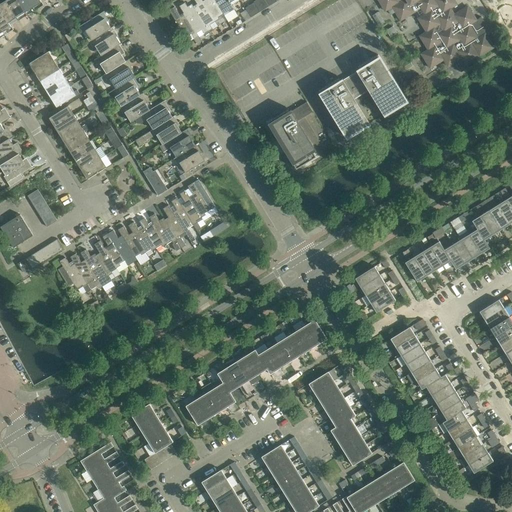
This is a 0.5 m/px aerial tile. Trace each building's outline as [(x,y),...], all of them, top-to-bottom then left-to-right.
[(17,17),(6,0),(5,0),(0,3),(0,9),(9,21),(11,20),(13,23),(19,20),(17,17)] [(6,0),(17,17),(20,15),(22,18),(27,15),(25,11),(17,0),(6,0)] [(33,6),(29,0),(17,0),(25,11),(28,10),(30,13),(35,10),(33,6)] [(42,1),(40,0),(29,0),(33,6),(36,5),(38,8),(43,5),(41,1),(42,1)] [(202,0),(194,0),(197,4),(193,7),(207,29),(208,31),(212,28),(210,25),(215,21),(203,1),(202,0)] [(218,17),(224,13),(215,0),(203,0),(203,1),(215,21),(219,19),(218,17)] [(215,0),(224,13),(229,22),(238,16),(234,10),(230,2),(227,0),(215,0)] [(256,0),(254,2),(260,12),(268,6),(264,0),(256,0)] [(378,0),(385,11),(392,7),(401,20),(421,8),(425,14),(418,18),(427,32),(420,36),(428,50),(421,54),(430,68),(444,59),(448,66),(455,62),(461,72),(469,68),(466,64),(494,47),(487,37),(488,32),(490,30),(481,16),(476,20),(468,6),(454,14),(450,8),(457,4),(454,0),(378,0)] [(203,31),(207,29),(193,7),(189,9),(184,2),(179,6),(183,13),(196,33),(202,30),(203,31)] [(245,8),(247,10),(250,15),(251,17),(260,12),(254,2),(245,8)] [(174,7),(169,10),(186,37),(191,34),(194,38),(198,36),(196,33),(183,13),(179,15),(174,7)] [(0,9),(0,26),(3,31),(6,29),(8,33),(13,29),(11,26),(9,21),(0,9)] [(104,10),(79,26),(82,32),(83,32),(86,30),(90,37),(87,38),(87,39),(88,42),(110,27),(106,21),(108,20),(103,12),(104,11),(104,10)] [(244,18),(250,15),(247,10),(241,13),(244,18)] [(378,12),(373,15),(379,26),(384,22),(378,12)] [(101,55),(117,45),(120,43),(116,37),(117,35),(112,27),(114,26),(113,25),(110,27),(88,42),(92,47),(95,45),(101,55)] [(62,47),(66,53),(71,49),(67,44),(62,47)] [(117,45),(101,55),(94,60),(97,65),(100,63),(106,73),(125,61),(121,55),(123,53),(117,45)] [(69,59),(74,55),(71,49),(66,53),(69,59)] [(29,63),(35,72),(54,60),(48,51),(29,63)] [(326,86),(319,91),(347,137),(370,124),(355,99),(369,90),(384,115),(406,101),(378,54),(370,59),(372,61),(366,64),(365,62),(358,67),(360,69),(340,81),(338,78),(331,83),(332,85),(327,88),(326,86)] [(129,59),(128,59),(125,61),(106,73),(103,75),(107,80),(110,78),(116,88),(132,78),(135,76),(130,70),(132,69),(127,60),(129,59)] [(40,80),(59,69),(54,60),(35,72),(40,80)] [(73,64),(77,70),(81,67),(78,61),(73,64)] [(81,67),(77,70),(82,79),(87,75),(81,67)] [(40,80),(46,89),(65,77),(59,69),(40,80)] [(82,79),(88,88),(93,85),(87,75),(82,79)] [(51,98),(70,86),(74,84),(73,82),(70,82),(68,83),(65,77),(46,89),(44,90),(46,93),(48,92),(51,98)] [(116,88),(98,99),(102,105),(115,96),(121,106),(140,94),(136,88),(138,87),(132,78),(116,88)] [(70,86),(51,98),(50,99),(52,102),(53,101),(57,107),(75,95),(76,96),(80,94),(77,89),(73,92),(70,86)] [(143,92),(140,94),(121,106),(118,108),(122,114),(125,112),(131,122),(140,116),(149,110),(145,103),(147,102),(142,94),(144,93),(143,92)] [(84,100),(87,106),(92,103),(89,97),(84,100)] [(140,116),(134,119),(137,124),(141,123),(144,121),(147,119),(153,129),(172,117),(168,111),(169,110),(164,101),(166,100),(165,100),(149,110),(140,116)] [(96,101),(92,103),(87,106),(91,112),(99,107),(96,101)] [(289,112),(287,110),(267,122),(296,169),(316,157),(312,150),(314,149),(297,121),(313,112),(307,102),(289,112)] [(51,121),(55,126),(74,115),(68,105),(49,117),(49,118),(48,118),(50,121),(51,121)] [(1,110),(0,108),(0,122),(12,116),(11,115),(10,116),(4,108),(1,110)] [(101,121),(106,118),(101,110),(96,113),(101,121)] [(60,135),(79,123),(74,115),(55,126),(60,135)] [(163,144),(181,132),(177,126),(179,125),(174,117),(175,116),(175,115),(172,117),(153,129),(135,140),(139,147),(149,141),(148,140),(157,134),(163,144)] [(106,118),(101,121),(105,127),(110,124),(106,118)] [(0,143),(9,138),(14,135),(14,134),(12,135),(7,127),(4,129),(0,123),(0,143)] [(62,138),(66,144),(84,132),(89,129),(86,125),(82,128),(79,123),(60,135),(57,136),(58,138),(61,138),(62,138)] [(110,140),(115,137),(117,136),(112,127),(104,131),(110,140)] [(122,127),(117,130),(122,138),(127,135),(122,127)] [(170,147),(176,157),(195,145),(191,139),(193,138),(188,129),(189,128),(181,132),(163,144),(159,146),(163,152),(170,147)] [(67,147),(71,152),(90,141),(84,132),(66,144),(65,145),(66,147),(67,147)] [(115,137),(110,140),(114,146),(119,143),(115,137)] [(13,145),(9,138),(0,143),(0,165),(19,154),(24,151),(23,150),(22,151),(17,142),(13,145)] [(71,152),(76,161),(95,149),(90,141),(71,152)] [(198,143),(195,145),(176,157),(173,159),(177,164),(180,162),(186,172),(183,174),(186,178),(192,174),(190,170),(205,161),(200,154),(202,153),(197,145),(199,144),(198,143)] [(124,157),(126,156),(129,154),(123,144),(118,147),(124,157)] [(78,164),(82,170),(101,158),(95,149),(76,161),(75,162),(77,165),(78,164)] [(23,160),(19,154),(0,165),(6,175),(4,176),(8,182),(10,186),(24,178),(21,173),(33,166),(33,165),(31,166),(26,158),(23,160)] [(101,158),(82,170),(81,171),(82,173),(84,173),(87,179),(106,167),(101,158)] [(151,167),(143,172),(146,176),(153,171),(151,167)] [(153,171),(146,176),(158,195),(167,189),(155,170),(153,171)] [(205,213),(215,206),(198,179),(188,186),(193,194),(189,197),(202,217),(206,214),(205,213)] [(27,195),(31,201),(41,194),(37,189),(27,195)] [(185,190),(179,193),(182,197),(185,202),(181,204),(194,224),(197,231),(201,228),(196,220),(202,217),(189,197),(185,190)] [(31,201),(34,206),(44,200),(41,194),(31,201)] [(177,197),(171,201),(174,206),(177,209),(173,212),(187,234),(191,242),(195,240),(188,228),(194,224),(181,204),(177,197)] [(511,210),(505,199),(497,205),(509,224),(511,222),(511,210)] [(34,206),(37,211),(47,205),(44,200),(34,206)] [(37,211),(40,216),(50,210),(47,205),(37,211)] [(168,217),(165,219),(182,247),(186,245),(181,238),(187,234),(173,212),(168,205),(163,208),(168,217)] [(488,210),(501,229),(509,224),(497,205),(488,210)] [(40,216),(43,221),(54,215),(50,210),(40,216)] [(488,210),(480,215),(493,235),(501,229),(488,210)] [(155,213),(149,217),(153,224),(166,244),(172,240),(173,242),(174,243),(172,244),(176,251),(182,247),(165,219),(160,222),(155,213)] [(20,214),(0,226),(13,247),(33,235),(20,214)] [(54,215),(43,221),(47,226),(57,220),(54,215)] [(480,215),(472,220),(477,229),(485,240),(493,235),(480,215)] [(450,222),(454,227),(462,222),(461,222),(458,217),(450,222)] [(162,246),(166,244),(153,224),(150,226),(144,218),(139,221),(143,228),(156,248),(161,244),(162,246)] [(225,221),(218,226),(221,232),(229,227),(225,221)] [(152,250),(156,248),(143,228),(139,230),(134,222),(128,225),(133,232),(145,252),(151,249),(152,250)] [(448,223),(442,227),(445,231),(451,228),(448,223)] [(142,254),(145,252),(133,232),(129,235),(123,226),(118,229),(122,236),(135,256),(140,253),(142,254)] [(218,226),(210,230),(214,236),(221,232),(218,226)] [(445,232),(442,227),(433,232),(436,237),(445,232)] [(477,229),(469,234),(481,253),(490,248),(485,240),(477,229)] [(131,259),(135,256),(122,236),(118,239),(113,230),(107,233),(124,261),(130,257),(131,259)] [(214,236),(210,230),(201,236),(204,242),(214,236)] [(120,264),(124,261),(107,233),(103,236),(108,245),(104,247),(117,268),(121,265),(120,264)] [(433,233),(427,236),(430,241),(436,237),(433,233)] [(460,239),(473,259),(481,253),(469,234),(460,239)] [(51,242),(58,253),(63,249),(57,239),(51,242)] [(460,239),(452,244),(464,264),(473,259),(460,239)] [(100,253),(96,255),(109,275),(112,273),(111,271),(117,268),(104,247),(100,240),(94,244),(100,253)] [(444,249),(439,241),(430,246),(442,266),(450,261),(444,249)] [(53,256),(58,253),(51,242),(46,246),(53,256)] [(450,261),(456,269),(464,264),(452,244),(444,249),(450,261)] [(46,246),(41,249),(48,259),(53,256),(46,246)] [(430,246),(422,251),(434,271),(442,266),(430,246)] [(43,262),(48,259),(41,249),(36,252),(43,262)] [(86,249),(81,252),(85,259),(102,286),(112,280),(109,275),(96,255),(95,253),(91,256),(86,249)] [(408,249),(402,252),(406,257),(411,253),(408,249)] [(413,257),(426,276),(434,271),(422,251),(413,257)] [(36,252),(31,255),(37,265),(43,262),(36,252)] [(76,253),(70,257),(73,261),(75,264),(91,289),(96,286),(97,288),(99,288),(102,286),(85,259),(81,262),(76,253)] [(32,269),(37,265),(31,255),(26,258),(32,269)] [(91,289),(75,264),(71,266),(65,257),(60,261),(63,266),(58,269),(69,286),(74,283),(77,288),(82,284),(87,292),(91,289)] [(413,257),(405,262),(417,282),(426,276),(413,257)] [(163,259),(154,265),(158,271),(167,265),(163,259)] [(385,268),(389,265),(386,259),(381,262),(385,268)] [(24,260),(18,263),(23,272),(29,268),(24,260)] [(355,278),(360,287),(380,275),(375,266),(355,278)] [(392,279),(396,276),(392,270),(388,273),(392,279)] [(385,283),(380,275),(360,287),(365,295),(385,283)] [(131,281),(126,284),(129,288),(138,282),(135,277),(132,276),(131,281)] [(395,285),(400,282),(396,276),(392,279),(395,285)] [(125,282),(116,287),(120,293),(129,288),(126,284),(125,282)] [(365,295),(371,303),(390,291),(385,283),(365,295)] [(348,295),(358,288),(355,284),(345,290),(348,295)] [(402,296),(406,293),(403,287),(398,290),(402,296)] [(371,303),(376,312),(396,300),(390,291),(371,303)] [(479,311),(484,320),(504,308),(499,299),(479,311)] [(89,305),(84,308),(87,313),(100,305),(97,300),(89,305)] [(484,320),(490,328),(509,316),(504,308),(484,320)] [(495,337),(511,325),(511,320),(509,316),(490,328),(495,337)] [(317,345),(327,339),(315,319),(305,325),(317,345)] [(417,330),(426,325),(423,319),(414,324),(417,330)] [(302,320),(292,326),(295,331),(308,351),(317,345),(305,325),(302,320)] [(511,337),(511,325),(495,337),(500,345),(511,337)] [(390,339),(395,347),(415,335),(410,326),(390,339)] [(428,338),(433,335),(429,329),(425,332),(428,338)] [(295,331),(286,336),(299,357),(308,351),(295,331)] [(420,343),(415,335),(395,347),(401,356),(420,343)] [(432,344),(437,341),(433,335),(428,338),(432,344)] [(277,342),(289,363),(299,357),(286,336),(277,342)] [(505,353),(511,348),(511,337),(500,345),(505,353)] [(277,342),(267,348),(280,368),(289,363),(277,342)] [(401,356),(406,364),(425,352),(420,343),(401,356)] [(439,355),(443,352),(440,346),(435,349),(439,355)] [(280,368),(267,348),(258,354),(267,369),(270,374),(280,368)] [(255,349),(245,355),(258,375),(267,369),(258,354),(255,349)] [(406,364),(411,372),(431,360),(425,352),(406,364)] [(443,361),(447,358),(443,352),(439,355),(443,361)] [(258,375),(245,355),(236,361),(249,381),(258,375)] [(411,372),(416,381),(436,368),(431,360),(411,372)] [(236,361),(227,366),(239,387),(249,381),(236,361)] [(343,371),(347,368),(343,362),(339,365),(343,371)] [(453,369),(454,369),(450,363),(445,365),(449,371),(453,369)] [(239,387),(227,366),(217,373),(223,382),(230,393),(230,392),(239,387)] [(454,369),(453,369),(457,375),(462,372),(458,366),(454,369)] [(441,377),(441,376),(436,368),(416,381),(421,389),(426,387),(426,386),(441,377)] [(308,384),(314,393),(334,380),(329,371),(308,384)] [(350,382),(354,379),(350,373),(346,376),(350,382)] [(426,387),(431,395),(451,382),(445,374),(441,376),(441,377),(426,386),(426,387)] [(464,386),(468,383),(465,377),(460,380),(464,386)] [(354,389),(358,386),(354,379),(350,382),(354,389)] [(314,393),(319,401),(340,388),(334,380),(314,393)] [(223,382),(213,388),(226,408),(236,401),(230,392),(230,393),(223,382)] [(456,391),(451,382),(431,395),(436,403),(456,391)] [(468,383),(464,386),(468,392),(472,389),(468,383)] [(213,388),(204,393),(217,414),(226,408),(213,388)] [(319,401),(325,410),(345,397),(340,388),(319,401)] [(360,399),(365,397),(361,390),(357,393),(360,399)] [(436,403),(441,411),(461,399),(456,391),(436,403)] [(217,414),(204,393),(195,399),(207,420),(217,414)] [(475,393),(466,399),(470,405),(474,402),(479,400),(475,393)] [(162,405),(167,402),(163,395),(158,398),(162,405)] [(325,410),(330,418),(350,406),(345,397),(325,410)] [(365,406),(369,403),(365,397),(360,399),(365,406)] [(195,399),(185,405),(198,425),(207,420),(195,399)] [(466,408),(461,399),(441,411),(446,420),(462,410),(466,408)] [(474,402),(470,405),(474,411),(478,408),(474,402)] [(131,415),(137,424),(156,413),(150,403),(131,415)] [(335,427),(350,417),(355,414),(350,406),(330,418),(335,427)] [(166,410),(170,417),(175,414),(170,408),(166,410)] [(371,417),(376,414),(372,408),(367,410),(371,417)] [(442,422),(448,431),(467,419),(462,410),(446,420),(442,422)] [(137,424),(143,434),(162,422),(156,413),(137,424)] [(477,416),(480,422),(485,419),(481,413),(477,416)] [(174,423),(178,420),(175,414),(170,417),(174,423)] [(371,417),(369,418),(372,422),(374,421),(375,423),(380,420),(376,414),(371,417)] [(356,426),(350,417),(335,427),(330,430),(336,439),(356,426)] [(448,431),(453,439),(472,427),(467,419),(448,431)] [(485,419),(480,422),(484,428),(489,425),(485,419)] [(143,434),(149,443),(167,431),(162,422),(143,434)] [(383,425),(378,428),(382,434),(387,431),(383,425)] [(182,436),(186,433),(182,426),(178,429),(182,436)] [(336,439),(341,448),(361,435),(356,426),(336,439)] [(453,439),(458,448),(478,435),(472,427),(453,439)] [(495,436),(492,430),(487,433),(491,439),(495,436)] [(165,446),(171,443),(174,441),(167,431),(149,443),(155,453),(160,449),(165,446)] [(388,443),(392,440),(388,434),(383,436),(388,443)] [(341,448),(346,456),(367,444),(361,435),(341,448)] [(483,444),(478,435),(458,448),(463,456),(483,444)] [(294,445),(298,443),(294,436),(290,439),(294,445)] [(491,439),(488,441),(491,447),(499,442),(495,436),(491,439)] [(80,461),(86,470),(105,459),(102,454),(114,447),(111,442),(80,461)] [(171,443),(165,446),(171,457),(177,453),(171,443)] [(261,456),(267,466),(287,453),(281,444),(261,456)] [(372,453),(367,444),(346,456),(352,465),(372,453)] [(463,456),(468,464),(488,452),(483,444),(463,456)] [(166,460),(171,457),(165,446),(160,449),(166,460)] [(506,452),(502,446),(497,449),(501,455),(506,452)] [(297,450),(301,456),(305,454),(301,447),(297,450)] [(397,452),(395,448),(388,452),(391,457),(397,452)] [(161,463),(166,460),(160,449),(155,453),(161,463)] [(117,452),(105,459),(86,470),(92,479),(110,468),(107,463),(119,455),(117,452)] [(452,452),(447,455),(452,462),(456,459),(452,452)] [(493,461),(488,452),(468,464),(474,473),(493,461)] [(155,453),(150,456),(156,466),(161,463),(155,453)] [(267,466),(272,474),(292,461),(287,453),(267,466)] [(305,463),(309,460),(305,454),(301,456),(305,463)] [(151,470),(156,466),(150,456),(144,459),(151,470)] [(385,460),(382,456),(376,460),(379,464),(385,460)] [(92,479),(97,489),(116,477),(113,472),(125,465),(122,460),(110,468),(92,479)] [(379,464),(376,460),(369,464),(372,468),(379,464)] [(234,471),(238,468),(234,461),(230,464),(234,471)] [(272,474),(277,483),(298,470),(292,461),(272,474)] [(404,461),(394,467),(405,486),(415,480),(404,461)] [(307,467),(311,474),(316,471),(312,465),(307,467)] [(394,467),(384,473),(396,492),(405,486),(394,467)] [(366,472),(363,468),(358,471),(360,476),(366,472)] [(201,482),(207,491),(227,478),(221,469),(201,482)] [(467,477),(461,469),(457,471),(460,476),(463,480),(467,477)] [(98,490),(93,493),(98,501),(122,487),(119,482),(131,474),(128,470),(116,477),(98,489),(98,490)] [(277,483),(283,491),(303,479),(298,470),(277,483)] [(315,480),(320,477),(316,471),(311,474),(315,480)] [(360,476),(358,471),(351,476),(354,480),(360,476)] [(237,475),(241,482),(245,479),(241,472),(237,475)] [(384,473),(375,479),(387,498),(396,492),(384,473)] [(207,491),(212,499),(232,487),(227,478),(207,491)] [(245,488),(249,485),(245,479),(241,482),(245,488)] [(308,487),(303,479),(283,491),(288,500),(308,487)] [(348,484),(345,479),(339,483),(341,488),(348,484)] [(375,479),(366,484),(377,503),(387,498),(375,479)] [(318,485),(322,491),(327,488),(323,482),(318,485)] [(368,509),(377,503),(366,484),(356,490),(368,509)] [(124,485),(122,487),(98,501),(93,504),(98,511),(101,511),(117,502),(114,497),(126,490),(124,485)] [(212,499),(218,508),(238,495),(232,487),(212,499)] [(314,496),(308,487),(288,500),(294,509),(314,496)] [(326,497),(331,495),(327,488),(322,491),(326,497)] [(248,492),(251,499),(256,496),(252,490),(248,492)] [(356,490),(347,496),(356,511),(363,511),(368,509),(356,490)] [(101,511),(122,511),(123,511),(120,507),(132,499),(129,495),(117,502),(101,511)] [(218,508),(220,511),(230,511),(243,504),(238,495),(218,508)] [(256,505),(260,503),(256,496),(251,499),(256,505)] [(308,511),(320,505),(314,496),(294,509),(295,511),(308,511)] [(350,511),(347,511),(356,511),(347,496),(346,496),(342,498),(350,511)] [(343,511),(337,501),(333,504),(337,511),(343,511)]
